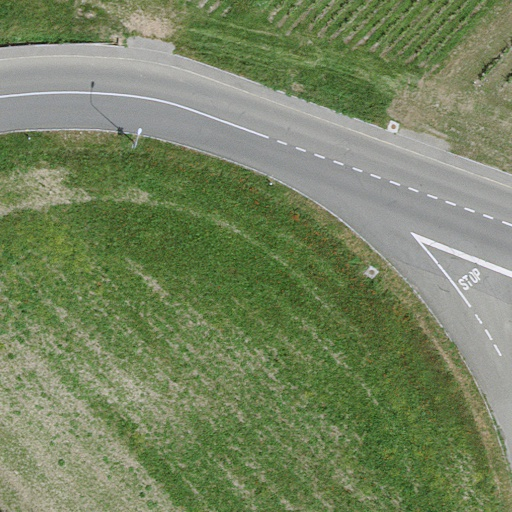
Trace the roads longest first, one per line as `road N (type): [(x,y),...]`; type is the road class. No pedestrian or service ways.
road 1 (tertiary): [(0,97),(52,91),(170,104),(361,172)]
road 2 (unclassified): [(511,377),(465,295),(361,172)]
road 3 (tertiary): [(361,172),(511,225)]
